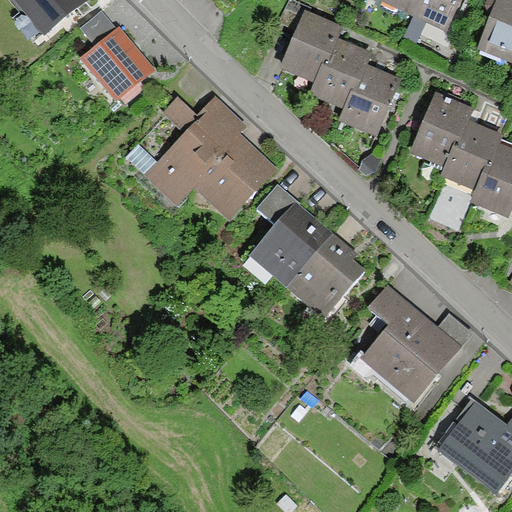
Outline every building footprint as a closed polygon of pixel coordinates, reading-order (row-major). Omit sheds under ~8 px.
[(77,0),(21,0),(46,28),(77,0)] [(236,0),(216,0),(226,10),(236,0)] [(307,2),(301,0),(284,0),(276,19),(293,26),(277,65),(312,79),(331,33),(335,23),(303,9),(307,2)] [(389,0),(407,9),(411,0),(389,0)] [(411,0),(407,9),(445,27),(457,0),(411,0)] [(511,49),(511,0),(484,0),(483,6),(492,9),(481,38),(511,49)] [(117,104),(154,73),(118,31),(81,61),(117,104)] [(331,33),(312,79),(307,89),(342,104),(360,61),(366,47),(331,33)] [(360,61),(342,104),(337,116),(374,131),(397,77),(360,61)] [(467,106),(432,90),(408,145),(443,161),(463,116),(467,106)] [(186,184),(228,139),(241,125),(208,95),(193,111),(176,95),(164,108),(186,128),(159,158),(136,137),(124,150),(174,196),(186,184)] [(463,116),(443,161),(439,168),(473,183),(497,131),(463,116)] [(511,137),(497,131),(473,183),(468,195),(506,211),(511,197),(511,152),(510,152),(511,147),(511,137)] [(228,139),(192,177),(227,210),(245,191),(248,194),(273,167),(235,132),(228,139)] [(285,281),(327,233),(330,230),(274,181),(252,206),(272,224),(249,250),(273,271),(285,281)] [(327,233),(285,282),(322,313),(363,266),(344,250),(348,246),(330,230),(327,233)] [(499,270),(511,243),(498,237),(485,264),(499,270)] [(408,298),(385,279),(366,303),(389,321),(363,353),(413,394),(454,345),(434,329),(403,304),(408,298)] [(511,413),(507,420),(474,396),(428,458),(485,501),(501,479),(511,486),(511,413)]
